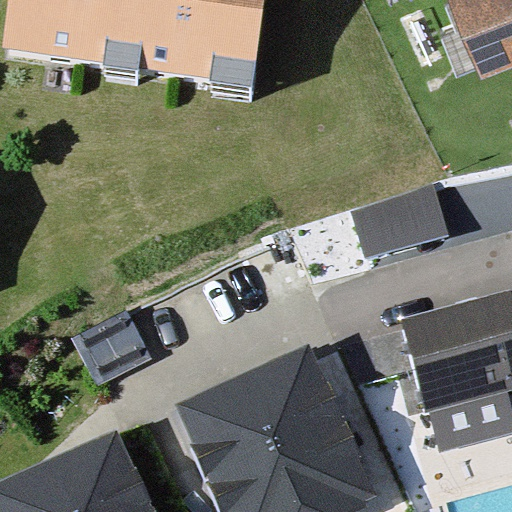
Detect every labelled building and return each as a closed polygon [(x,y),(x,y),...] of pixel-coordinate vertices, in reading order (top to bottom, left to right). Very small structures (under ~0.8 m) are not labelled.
[(261,0),(17,0),(9,56),(248,92),(261,0)] [(511,50),(511,0),(468,0),(494,58),(511,50)] [(511,160),(354,200),(368,255),(511,219),(511,160)] [(511,312),(510,305),(402,335),(423,410),(511,385),(511,312)] [(349,511),(369,503),(307,363),(184,417),(226,511),(349,511)] [(141,511),(113,449),(0,498),(0,511),(141,511)]
